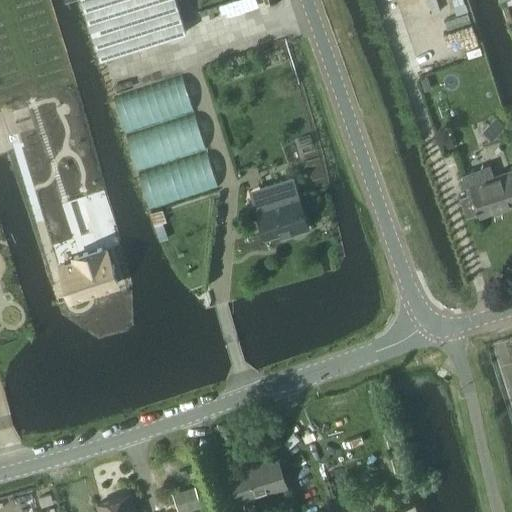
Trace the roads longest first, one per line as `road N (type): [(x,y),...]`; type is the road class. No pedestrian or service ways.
road 1 (tertiary): [(0,474),(353,364),(428,319)]
road 2 (unclassified): [(428,319),(404,283),(306,0)]
road 3 (unclassified): [(498,511),(447,332)]
road 4 (track): [(310,11),(199,46),(184,0)]
